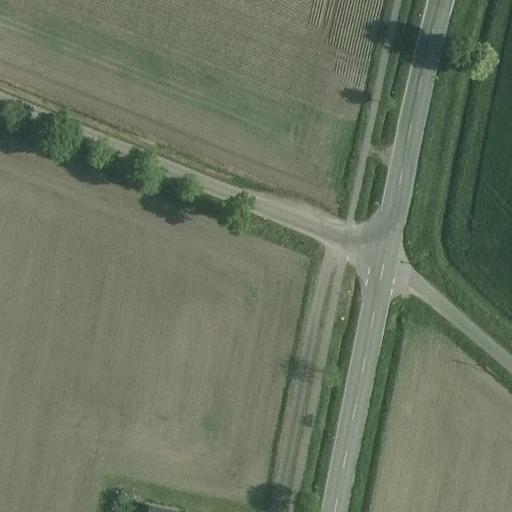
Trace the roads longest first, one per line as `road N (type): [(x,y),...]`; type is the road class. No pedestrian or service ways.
road 1 (unclassified): [(384,258),(0,99)]
road 2 (secondary): [(444,0),(384,258)]
road 3 (secondary): [(384,258),(334,511)]
road 4 (unclassified): [(384,258),(511,367)]
